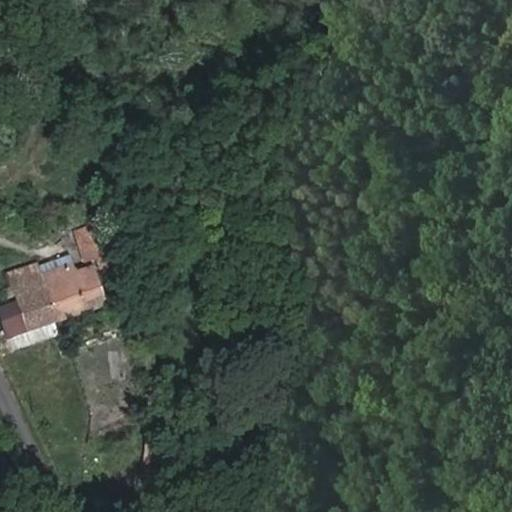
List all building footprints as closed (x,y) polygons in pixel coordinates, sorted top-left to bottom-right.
[(65,224),(86,220),(83,201),(61,206),(65,224)] [(97,273),(113,268),(101,220),(68,233),(79,263),(91,261),(97,273)] [(70,265),(66,255),(36,266),(39,275),(70,265)] [(0,316),(13,350),(54,337),(50,323),(56,321),(39,275),(36,266),(35,262),(4,273),(12,297),(0,301),(0,316)] [(56,321),(103,305),(89,267),(72,272),(70,265),(39,275),(56,321)]
